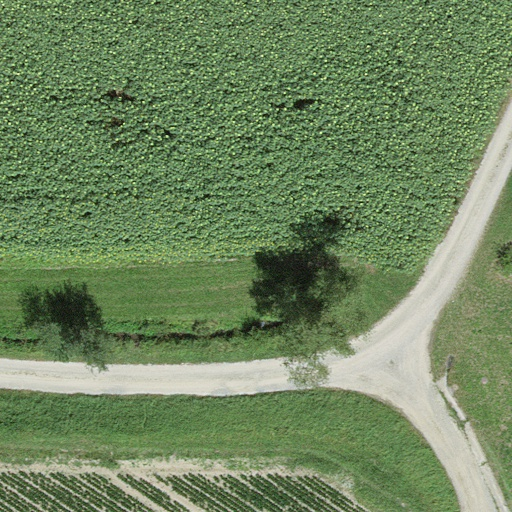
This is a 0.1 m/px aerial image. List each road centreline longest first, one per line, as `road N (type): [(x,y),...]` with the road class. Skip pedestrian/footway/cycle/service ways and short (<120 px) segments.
road 1 (track): [(511,154),(406,361),(0,366)]
road 2 (track): [(406,361),(484,458),(486,511)]
